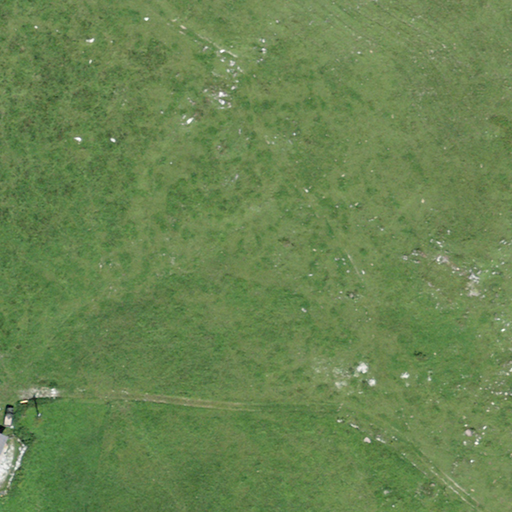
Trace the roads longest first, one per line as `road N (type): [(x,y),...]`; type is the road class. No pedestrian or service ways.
road 1 (track): [(145,0),(241,65),(264,135),(372,307),(418,453),(484,511)]
road 2 (track): [(21,393),(352,410),(382,422),(418,453)]
